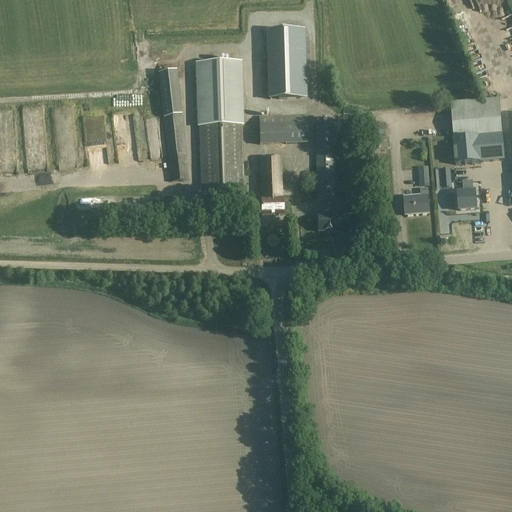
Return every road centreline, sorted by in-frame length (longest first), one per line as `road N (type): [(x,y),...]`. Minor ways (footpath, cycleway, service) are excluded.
road 1 (unclassified): [(0,263),(274,271)]
road 2 (unclassified): [(292,511),(274,271)]
road 3 (unclassified): [(274,271),(511,254)]
